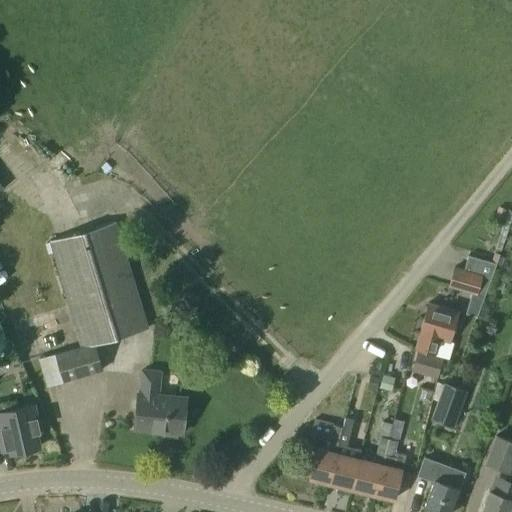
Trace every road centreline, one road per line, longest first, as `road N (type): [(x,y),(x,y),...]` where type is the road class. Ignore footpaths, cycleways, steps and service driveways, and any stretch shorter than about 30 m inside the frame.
road 1 (residential): [(511,156),(240,477),(234,503)]
road 2 (tertiary): [(0,490),(118,484),(234,503)]
